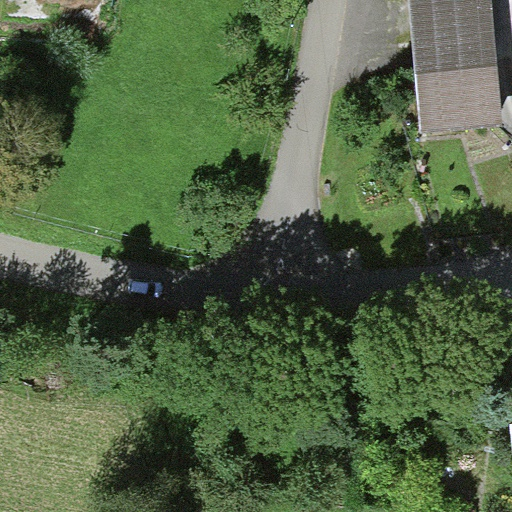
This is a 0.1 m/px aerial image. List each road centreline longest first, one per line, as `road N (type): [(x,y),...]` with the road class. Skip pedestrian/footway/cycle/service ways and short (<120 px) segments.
road 1 (residential): [(273,293),(327,0)]
road 2 (residential): [(0,253),(192,290),(273,293)]
road 3 (residential): [(273,293),(464,283),(511,270)]
